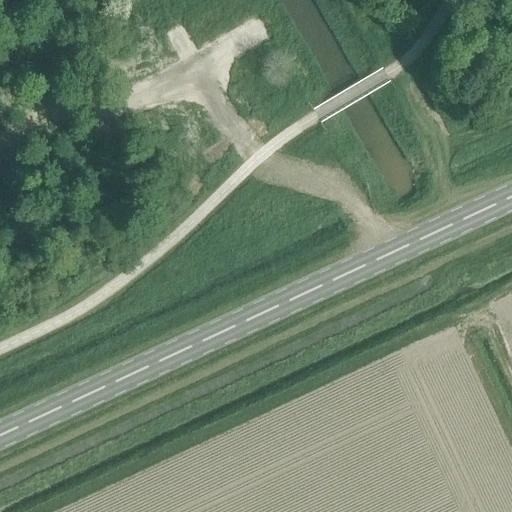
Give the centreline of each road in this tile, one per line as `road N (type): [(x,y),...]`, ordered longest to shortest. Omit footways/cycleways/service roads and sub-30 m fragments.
road 1 (primary): [(0,434),(511,195)]
road 2 (track): [(250,31),(143,95)]
